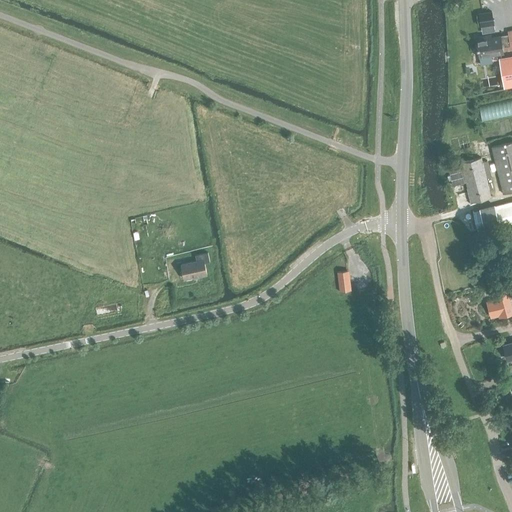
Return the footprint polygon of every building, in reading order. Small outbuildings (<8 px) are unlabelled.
[(481,26),(494,24),(492,11),(479,13),(481,26)] [(490,34),(476,36),(480,57),(481,56),(482,63),(493,61),(492,54),(503,52),(502,46),(510,45),(509,34),(500,36),(500,35),(491,36),(490,34)] [(504,87),(511,85),(511,56),(499,59),(504,87)] [(511,190),(511,141),(492,146),(503,193),(511,190)] [(464,161),(460,162),(464,174),(471,202),(492,197),(490,190),(494,189),(492,182),(488,183),(486,177),(492,175),(487,160),(482,161),(481,157),(464,161)] [(448,167),(453,185),(464,182),(465,182),(464,177),(460,164),(448,167)] [(511,200),(496,204),(501,225),(511,222),(511,200)] [(135,218),(131,219),(135,239),(139,238),(135,218)] [(182,263),(185,278),(208,273),(205,262),(210,261),(208,251),(196,254),(197,260),(182,263)] [(500,299),(491,301),(494,315),(503,313),(504,314),(511,312),(511,302),(508,288),(497,291),(500,299)] [(96,307),(98,314),(122,310),(120,302),(96,307)]
